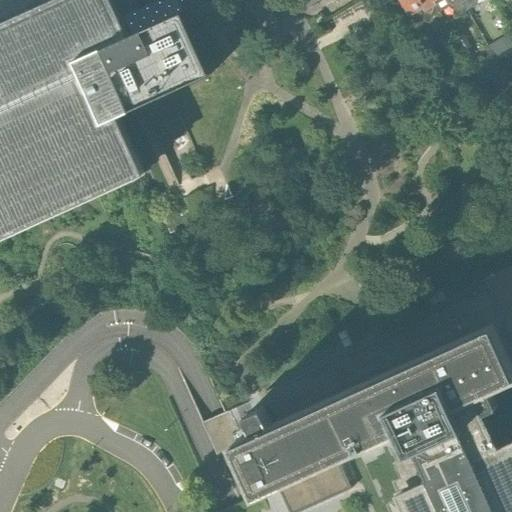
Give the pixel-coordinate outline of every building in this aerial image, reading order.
[(114,0),(53,0),(0,24),(0,239),(106,192),(145,175),(119,117),(132,111),(142,106),(160,146),(188,133),(170,94),(211,75),(183,11),(143,29),(130,35),(126,25),(114,0)] [(440,12),(432,0),(399,0),(409,15),(410,14),(417,26),(426,20),(433,31),(446,23),(440,12)] [(432,0),(440,12),(452,5),(458,15),(468,9),(462,0),(432,0)] [(462,0),(468,9),(478,4),(475,0),(462,0)] [(472,46),(464,33),(456,38),(464,51),(472,46)] [(488,45),(494,55),(496,59),(503,54),(495,41),(488,45)] [(451,63),(458,72),(466,66),(459,56),(451,63)] [(292,202),(286,197),(276,189),(267,199),(283,213),(292,202)] [(511,511),(511,266),(485,278),(490,290),(445,310),(404,329),(383,338),(373,343),(266,391),(266,392),(279,420),(271,423),(264,407),(247,414),(255,431),(242,437),(236,440),(224,414),(202,423),(240,504),(267,492),(278,487),(289,511),(298,511),(351,488),(337,458),(339,457),(340,458),(342,456),(352,451),(352,452),(355,451),(379,440),(382,439),(393,464),(410,459),(418,482),(395,493),(396,502),(400,511),(511,511)]
